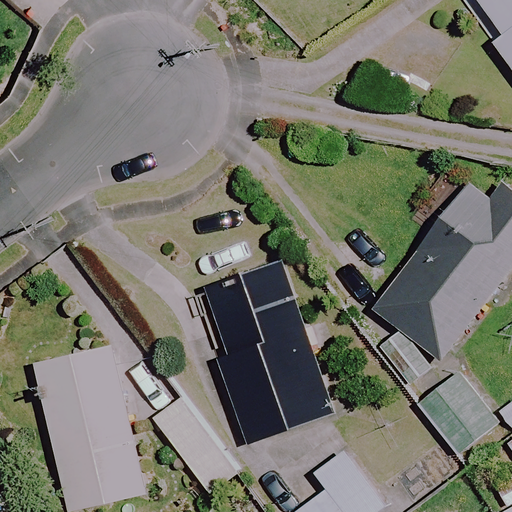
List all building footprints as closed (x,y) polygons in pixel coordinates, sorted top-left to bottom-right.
[(511,0),(481,0),(507,34),(496,42),(511,63),(511,0)] [(511,279),(511,184),(509,183),(496,200),(476,184),(380,310),(448,363),(511,279)] [(342,417),(290,263),(214,289),(235,354),(225,357),(255,446),(342,417)] [(87,511),(152,496),(116,346),(41,364),(76,511),(87,511)] [(504,423),(466,373),(424,405),(462,455),(504,423)] [(186,397),(156,422),(219,498),(249,473),(186,397)] [(385,511),(391,509),(362,471),(306,511),(385,511)]
